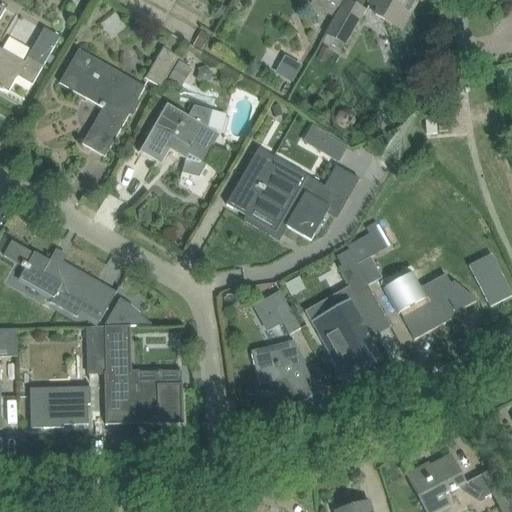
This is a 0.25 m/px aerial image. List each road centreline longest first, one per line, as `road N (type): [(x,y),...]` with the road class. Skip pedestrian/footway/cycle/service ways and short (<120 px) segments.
road 1 (residential): [(219,472),(201,298),(0,181)]
road 2 (tertiary): [(219,472),(322,443),(511,356)]
road 3 (tertiary): [(0,505),(219,472)]
